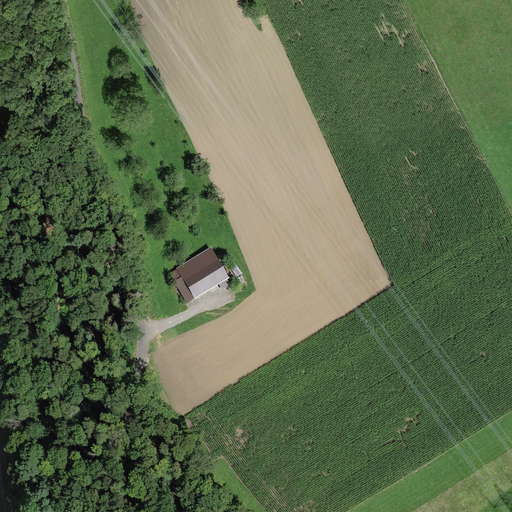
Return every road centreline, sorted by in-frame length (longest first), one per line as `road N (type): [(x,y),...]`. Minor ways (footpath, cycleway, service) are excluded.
road 1 (unclassified): [(58,0),(87,147),(123,230),(138,290),(134,449),(156,511)]
road 2 (track): [(140,347),(232,511)]
road 3 (track): [(0,351),(22,511)]
